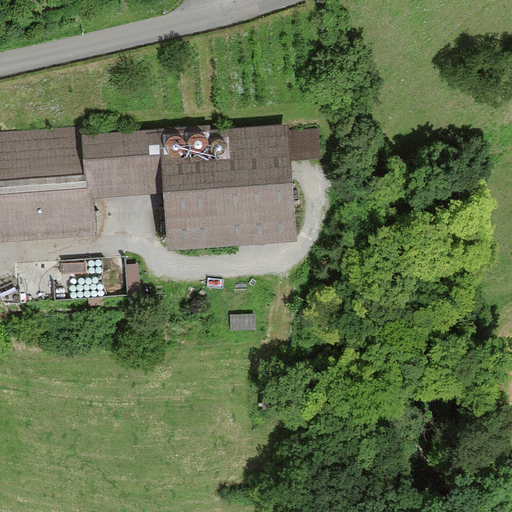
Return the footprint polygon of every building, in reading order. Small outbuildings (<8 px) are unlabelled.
[(163,191),(167,249),(296,241),(291,159),(289,131),(289,124),(211,129),(211,125),(158,128),(163,191)] [(0,239),(97,235),(94,198),(88,198),(85,135),(84,126),(0,130),(0,239)] [(88,198),(94,198),(163,191),(158,128),(85,135),(88,198)] [(289,131),(291,159),(321,158),(320,129),(289,131)] [(145,292),(144,258),(66,261),(67,295),(145,292)]
